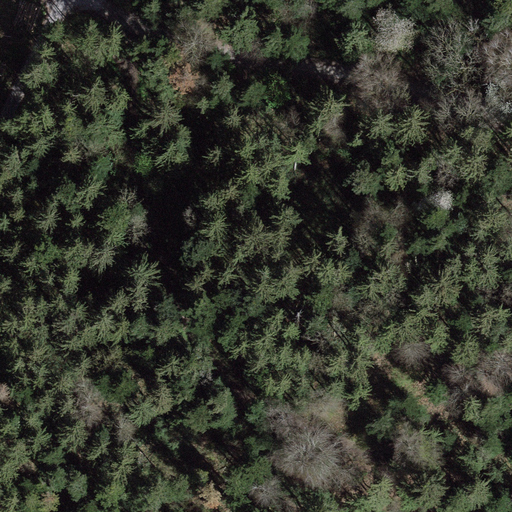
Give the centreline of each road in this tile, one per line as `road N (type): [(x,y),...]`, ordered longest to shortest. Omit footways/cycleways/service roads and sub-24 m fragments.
road 1 (track): [(511,126),(90,0)]
road 2 (residential): [(63,0),(0,126)]
